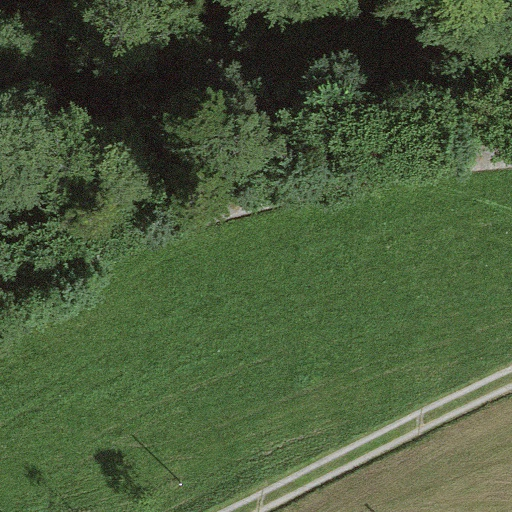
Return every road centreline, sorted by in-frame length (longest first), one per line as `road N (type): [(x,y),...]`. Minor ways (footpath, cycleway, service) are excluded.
road 1 (track): [(0,298),(338,189),(511,164)]
road 2 (track): [(252,511),(511,391)]
